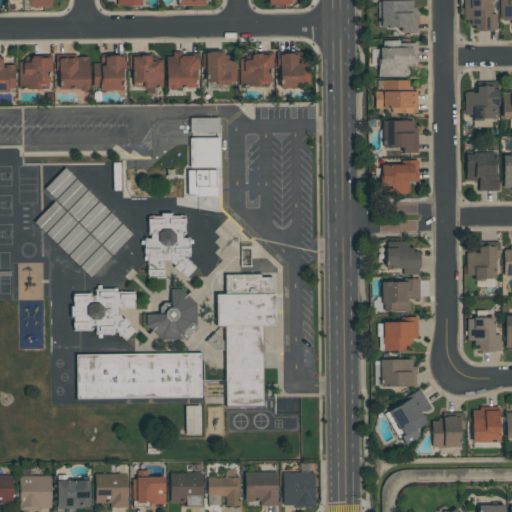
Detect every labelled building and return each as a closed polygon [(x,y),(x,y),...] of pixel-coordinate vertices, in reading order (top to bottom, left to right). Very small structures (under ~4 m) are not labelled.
[(413,0),(378,0),(379,28),(400,27),(400,33),(414,33),(413,0)] [(496,14),(490,14),(489,0),(462,0),(463,22),(476,22),(476,31),(496,31),(496,14)] [(511,0),(499,0),(499,20),(511,20),(511,0)] [(377,46),(378,77),(407,76),(407,64),(416,64),(415,45),(377,46)] [(235,61),(222,61),(222,51),(204,50),(204,83),(235,83),(235,61)] [(301,63),(296,63),(297,52),(279,52),(278,88),(300,89),(301,63)] [(122,89),(121,53),(99,54),(100,63),(91,63),(92,89),(122,89)] [(195,53),(165,54),(166,89),(196,88),(195,53)] [(18,89),(49,89),(48,54),(30,55),(30,61),(17,61),(18,89)] [(161,59),(148,59),(148,54),(129,54),(130,83),(140,83),(140,88),(162,87),(161,59)] [(0,90),(14,90),(14,65),(2,65),(2,55),(0,55),(0,90)] [(88,89),(87,55),(56,56),(56,90),(88,89)] [(269,55),(240,55),(241,87),(269,86),(269,55)] [(381,80),(382,92),(374,92),(374,109),(390,109),(390,114),(417,113),(416,90),(408,91),(408,80),(381,80)] [(463,115),(472,116),(472,118),(492,119),(492,105),(497,105),(497,86),(476,85),(475,92),(464,91),(463,115)] [(501,119),(511,119),(511,92),(501,92),(501,119)] [(190,133),(219,133),(218,116),(190,117),(190,133)] [(416,120),(382,119),(381,147),(402,148),(402,153),(415,153),(416,120)] [(190,168),(219,167),(219,136),(190,137),(190,168)] [(465,181),(477,181),(478,191),(496,190),(495,152),(465,153),(465,181)] [(511,189),(511,154),(502,154),(502,190),(511,189)] [(407,193),(407,182),(417,182),(417,161),(381,161),(381,193),(407,193)] [(132,234),(63,168),(43,190),(112,255),(132,234)] [(90,277),(110,256),(53,202),(33,223),(90,277)] [(184,214),(160,214),(160,219),(148,219),(148,239),(145,239),(144,277),(163,278),(163,262),(172,262),(172,273),(189,274),(190,238),(184,238),(184,214)] [(419,250),(406,250),(406,241),(385,241),(384,269),(401,269),(401,274),(418,275),(419,250)] [(494,245),(477,245),(477,253),(466,253),(466,276),(473,276),(473,280),(495,280),(494,245)] [(502,276),(511,275),(511,246),(503,246),(502,276)] [(262,407),(262,326),(273,326),(273,275),(223,275),(223,293),(215,293),(216,327),(224,327),(224,407),(262,407)] [(409,312),(409,299),(419,299),(418,280),(381,280),(381,312),(409,312)] [(194,290),(170,291),(170,304),(159,304),(159,314),(145,314),(146,329),(155,329),(155,338),(178,338),(178,327),(194,327),(194,290)] [(71,329),(96,330),(96,334),(113,335),(129,336),(130,318),(117,318),(118,308),(133,308),(134,292),(94,291),(94,294),(72,293),(71,329)] [(477,352),(500,351),(499,334),(494,335),(493,317),(466,318),(466,342),(477,341),(477,352)] [(382,351),(412,350),(412,321),(382,321),(382,351)] [(200,398),(200,353),(75,355),(76,400),(200,398)] [(414,386),(413,358),(379,359),(379,387),(414,386)] [(387,411),(393,422),(392,422),(403,446),(418,438),(414,430),(426,424),(420,411),(428,407),(419,389),(411,393),(413,398),(387,411)] [(200,435),(199,406),(184,406),(185,435),(200,435)] [(472,443),(498,442),(497,407),(471,408),(472,443)] [(431,447),(459,447),(459,413),(442,413),(442,420),(431,420),(431,447)] [(206,477),(206,506),(219,506),(219,498),(225,498),(225,506),(239,506),(239,477),(234,477),(234,470),(225,470),(225,478),(206,477)] [(276,505),(276,472),(243,472),(244,501),(258,501),(258,506),(276,505)] [(313,472),(303,472),(304,473),(282,473),(282,507),(313,506),(313,472)] [(200,473),(168,473),(169,502),(184,502),(184,507),(201,506),(200,473)] [(126,474),(93,474),(93,503),(109,503),(109,508),(127,507),(126,474)] [(0,503),(11,503),(12,476),(0,475),(0,503)] [(50,476),(18,476),(18,510),(50,510),(50,476)] [(163,477),(131,477),(131,503),(164,503),(163,477)] [(55,482),(56,509),(89,508),(88,480),(55,482)]
